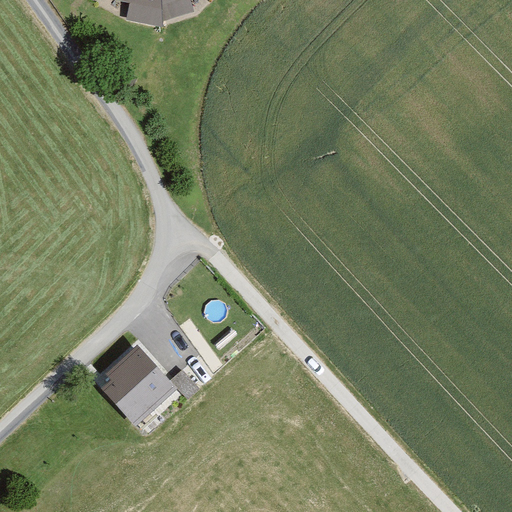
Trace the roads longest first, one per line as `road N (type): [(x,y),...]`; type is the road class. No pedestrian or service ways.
road 1 (track): [(456,511),(190,233),(0,434)]
road 2 (track): [(43,0),(190,233)]
